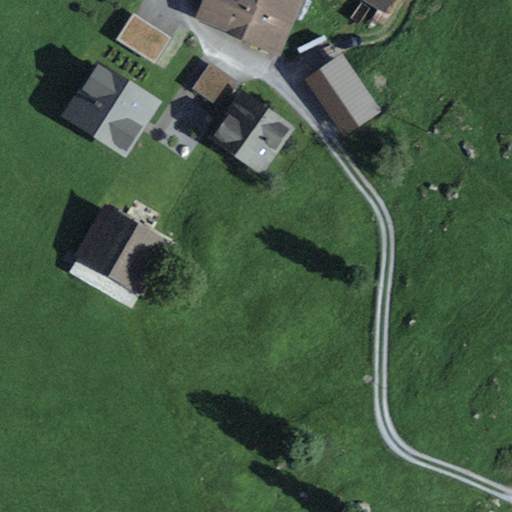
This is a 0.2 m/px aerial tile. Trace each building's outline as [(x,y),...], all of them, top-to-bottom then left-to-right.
[(240,32),(239,33),(251,38),(249,44),(276,55),(288,23),(285,22),(289,12),(299,16),(305,2),(299,0),(210,0),(204,17),(240,32)] [(386,0),(372,0),(381,5),(374,18),(384,24),(392,11),(383,5),(386,0)] [(133,16),(118,39),(154,63),(169,40),(133,16)] [(194,88),(220,106),(235,85),(209,67),(194,88)] [(72,110),(125,147),(154,106),(100,69),(72,110)] [(286,130),(242,100),(218,135),(262,166),(286,130)] [(71,272),(131,307),(166,247),(106,212),(71,272)]
